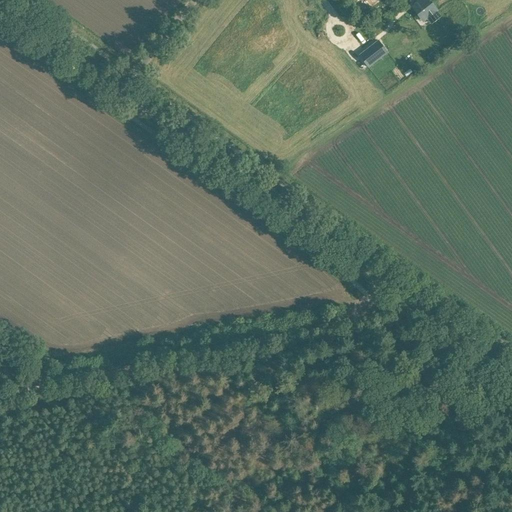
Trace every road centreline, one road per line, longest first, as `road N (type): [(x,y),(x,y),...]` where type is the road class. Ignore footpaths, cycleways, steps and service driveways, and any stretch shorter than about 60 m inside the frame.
road 1 (secondary): [(511,372),(121,85)]
road 2 (track): [(386,296),(109,353)]
road 3 (secondary): [(121,85),(1,0)]
